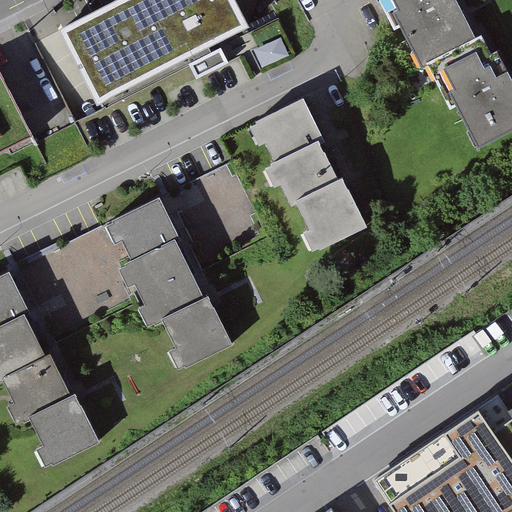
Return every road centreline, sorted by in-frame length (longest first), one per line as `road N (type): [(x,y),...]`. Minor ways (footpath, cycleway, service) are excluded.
road 1 (residential): [(0,221),(350,45)]
road 2 (residential): [(511,363),(291,511)]
